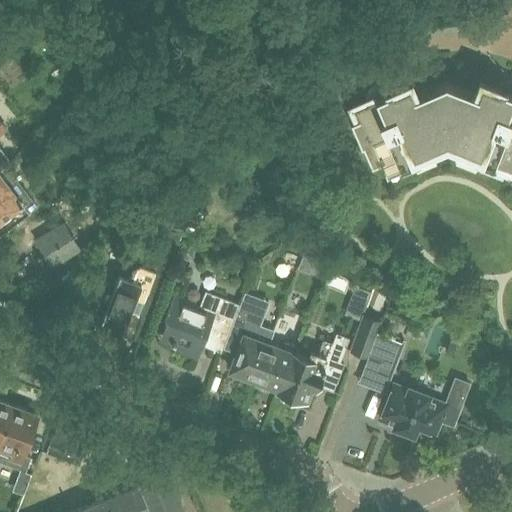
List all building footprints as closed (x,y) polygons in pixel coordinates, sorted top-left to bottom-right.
[(358,118),(350,121),(361,146),(363,145),(367,156),(368,158),(371,165),(380,161),(388,179),(445,155),(511,181),(511,87),(500,83),(497,89),(480,82),(476,94),(444,81),(413,94),(408,83),(391,91),(388,84),(367,93),(370,100),(353,107),(358,118)] [(0,169),(2,168),(11,161),(0,146),(0,131),(5,128),(0,120),(0,169)] [(0,234),(37,206),(16,178),(12,181),(2,168),(0,169),(0,234)] [(63,222),(35,239),(52,266),(80,249),(63,222)] [(163,250),(173,254),(181,233),(171,230),(163,250)] [(143,252),(139,263),(131,260),(124,263),(120,274),(119,273),(115,285),(107,282),(98,307),(105,310),(100,322),(135,335),(164,261),(143,252)] [(304,254),(299,267),(322,276),(328,263),(304,254)] [(368,356),(377,333),(381,321),(363,314),(371,291),(356,285),(345,315),(360,320),(350,349),(368,356)] [(223,347),(239,303),(204,290),(199,305),(174,295),(166,316),(168,320),(160,339),(177,345),(179,351),(196,357),(201,345),(221,352),(223,347)] [(243,291),(239,303),(223,347),(237,352),(230,370),(255,379),(269,342),(268,342),(273,329),(258,323),(267,300),(243,291)] [(278,388),(277,390),(283,392),(281,396),(283,400),(291,403),(294,402),(295,397),(307,401),(311,389),(315,390),(320,376),(336,381),(343,362),(339,360),(348,337),(337,333),(333,344),(323,340),(318,353),(311,350),(308,358),(293,352),(279,388),(278,388)] [(377,333),(368,356),(381,361),(377,372),(391,377),(404,343),(377,333)] [(269,342),(255,379),(257,380),(258,383),(265,386),(268,384),(278,388),(279,388),(293,352),(296,344),(284,340),(282,347),(269,342)] [(380,418),(385,420),(386,418),(393,421),(392,423),(394,423),(393,426),(413,433),(417,424),(435,431),(439,419),(453,424),(459,409),(427,396),(428,394),(408,386),(407,389),(393,383),(380,418)] [(0,435),(12,405),(0,400),(0,435)] [(38,415),(12,405),(0,435),(0,461),(25,471),(30,459),(22,456),(38,415)] [(67,450),(84,456),(92,435),(58,422),(46,453),(63,459),(67,450)] [(186,511),(166,464),(138,476),(141,482),(70,511),(186,511)]
